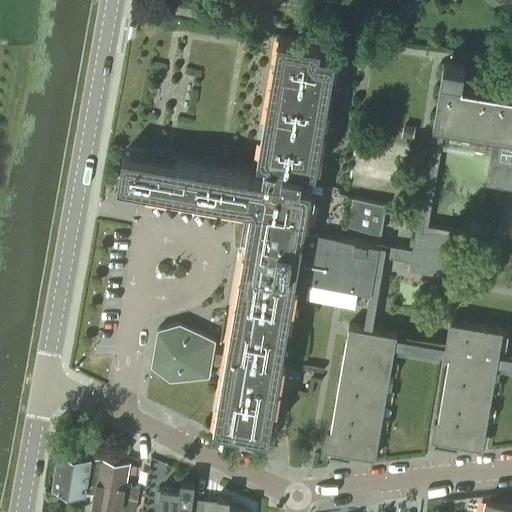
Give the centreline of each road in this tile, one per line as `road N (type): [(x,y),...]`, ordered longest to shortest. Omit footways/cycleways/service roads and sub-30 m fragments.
road 1 (tertiary): [(109,0),(43,386)]
road 2 (residential): [(511,471),(296,499)]
road 3 (residential): [(296,499),(125,419)]
road 4 (tertiary): [(43,386),(22,511)]
